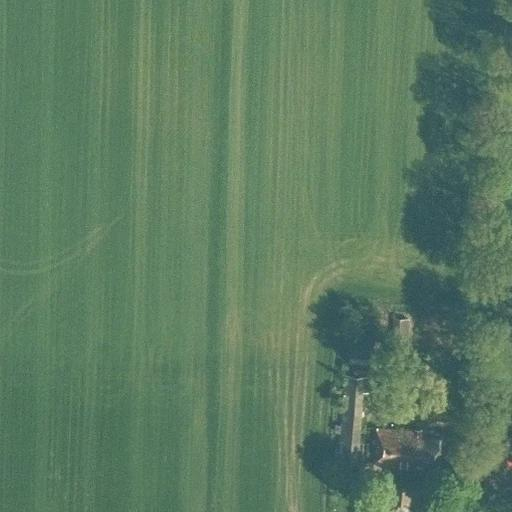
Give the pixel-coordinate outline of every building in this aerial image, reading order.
[(409,338),(409,317),(393,317),(392,338),(409,338)] [(352,340),(350,363),(374,366),(376,342),(352,340)] [(407,349),(405,372),(420,374),(423,350),(407,349)] [(338,461),(359,463),(364,392),(369,392),(370,376),(368,376),(368,369),(354,368),(354,375),(345,375),(342,403),(338,403),(336,424),(335,423),(334,432),(340,432),(338,461)] [(394,407),(393,417),(421,419),(422,409),(394,407)] [(419,468),(419,462),(439,464),(441,437),(422,435),(422,430),(377,427),(374,463),(419,468)] [(385,482),(383,511),(389,511),(420,511),(423,485),(385,482)]
